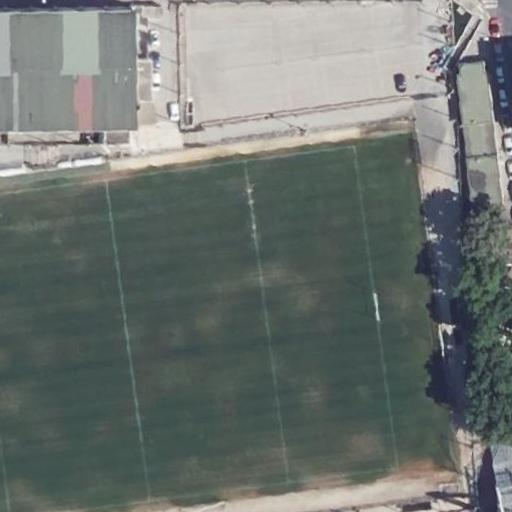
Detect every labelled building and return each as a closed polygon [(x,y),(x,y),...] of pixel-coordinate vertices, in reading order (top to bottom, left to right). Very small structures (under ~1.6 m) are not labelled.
[(0,122),(107,120),(132,119),(136,119),(136,93),(135,51),(133,0),(119,0),(0,2),(0,122)] [(192,43),(194,122),(240,121),(244,126),(327,124),(325,121),(408,119),(407,92),(430,91),(429,41),(431,37),(410,37),(404,24),(428,3),(342,5),(342,19),(315,20),(316,68),(294,58),(282,33),(275,30),(267,13),(274,6),(238,7),(263,18),(223,19),(217,32),(192,43)] [(135,51),(136,93),(152,92),(152,51),(135,51)] [(498,128),(497,123),(492,78),(491,70),(485,70),(484,60),(462,63),(463,73),(459,74),(465,126),(469,156),(474,205),(478,204),(480,215),(500,212),(499,201),(506,200),(502,158),(501,152),(498,128)] [(132,119),(107,120),(107,139),(133,139),(132,119)]
